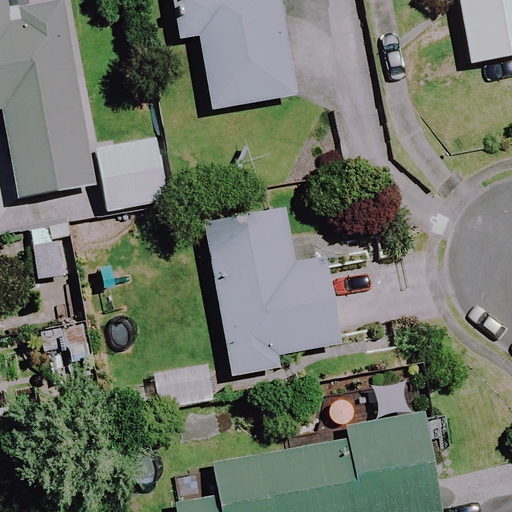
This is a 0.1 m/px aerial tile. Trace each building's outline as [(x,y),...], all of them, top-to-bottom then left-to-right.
[(24,13),(21,0),(0,0),(0,118),(16,204),(98,189),(103,215),(166,204),(154,142),(85,155),(58,7),(24,13)] [(291,100),(273,0),(170,0),(177,43),(197,39),(210,114),(291,100)] [(511,60),(511,0),(454,0),(467,69),(511,60)] [(288,266),(279,216),(203,230),(229,380),(276,372),(273,359),(332,349),(317,260),(288,266)] [(61,223),(26,229),(34,284),(70,279),(61,223)] [(204,371),(147,376),(150,413),(207,408),(204,371)] [(0,441),(10,439),(4,413),(0,413),(0,441)] [(435,511),(418,418),(343,432),(346,445),(214,469),(220,503),(175,511),(435,511)]
